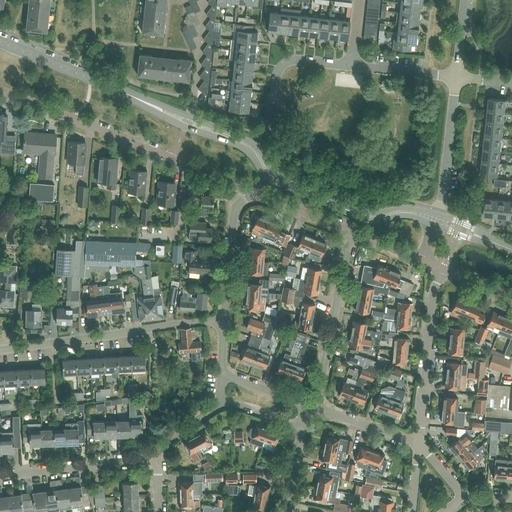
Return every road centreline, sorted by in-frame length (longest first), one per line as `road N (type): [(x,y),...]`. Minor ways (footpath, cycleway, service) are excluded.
road 1 (tertiary): [(436,220),(412,212),(363,217),(282,186),(239,143),(0,43)]
road 2 (residential): [(457,77),(291,60),(275,72),(270,121)]
road 3 (residential): [(0,351),(222,324)]
road 4 (residential): [(171,158),(0,89)]
road 5 (residential): [(415,445),(432,269)]
road 6 (residential): [(306,403),(340,233)]
road 7 (residential): [(0,476),(153,460)]
road 8 (residential): [(436,220),(457,77)]
road 9 (residential): [(222,324),(234,213),(256,197)]
